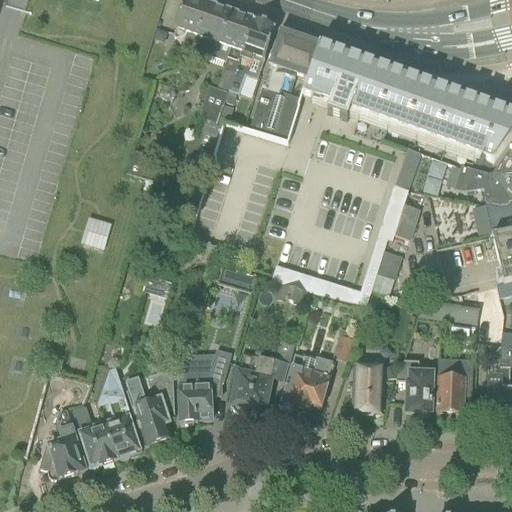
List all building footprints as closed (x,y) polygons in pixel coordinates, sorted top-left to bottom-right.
[(189,62),(207,8),(185,0),(174,32),(185,36),(178,58),(189,62)] [(207,8),(189,62),(200,65),(202,59),(213,63),(230,16),(207,8)] [(224,66),(215,94),(208,91),(197,122),(201,124),(193,146),(215,154),(223,127),(217,125),(228,94),(252,24),(230,16),(213,63),(224,66)] [(252,24),(228,94),(237,98),(243,79),(256,83),(275,32),(252,24)] [(156,33),(153,43),(159,45),(164,43),(166,36),(156,33)] [(279,34),(272,53),(248,135),(286,148),(297,110),(299,104),(289,100),(295,80),(305,83),(318,47),(279,34)] [(494,110),(476,104),(465,100),(448,94),(436,90),(419,83),(407,79),(390,73),(379,69),(361,63),(360,63),(350,59),(347,58),(332,52),(321,48),(318,47),(305,83),(301,99),(311,103),(328,109),(329,109),(327,114),(326,118),(346,125),(347,122),(349,116),(480,162),(480,163),(492,167),(511,139),(511,116),(505,114),(494,110)] [(511,148),(491,177),(511,173),(511,148)] [(437,198),(449,167),(433,160),(420,191),(437,198)] [(511,173),(491,177),(486,178),(460,170),(453,193),(465,195),(469,195),(482,193),(485,209),(503,212),(511,210),(511,173)] [(405,203),(407,195),(392,191),(390,198),(405,203)] [(403,209),(405,203),(390,198),(387,205),(402,210),(403,209)] [(400,217),(402,210),(387,205),(385,213),(400,217)] [(393,239),(393,240),(409,245),(419,214),(403,209),(402,210),(400,217),(398,225),(396,232),(393,239)] [(511,210),(503,212),(485,209),(491,241),(511,236),(511,210)] [(398,225),(400,217),(385,213),(383,220),(398,225)] [(106,254),(113,226),(89,219),(82,247),(106,254)] [(396,232),(398,225),(383,220),(381,227),(396,232)] [(393,239),(396,232),(381,227),(378,234),(393,239)] [(391,246),(393,240),(393,239),(378,234),(376,242),(386,245),(391,246)] [(511,236),(491,241),(502,288),(511,286),(511,236)] [(384,253),(386,245),(376,242),(373,250),(384,253)] [(383,256),(384,253),(373,250),(371,258),(381,261),(383,256)] [(376,278),(375,279),(393,285),(398,269),(392,267),(394,260),(383,256),(381,261),(378,270),(376,278)] [(378,270),(381,261),(371,258),(368,267),(378,270)] [(376,278),(378,270),(368,267),(366,275),(376,278)] [(278,289),(283,273),(275,270),(270,286),(278,288),(278,289)] [(286,291),(291,275),(283,273),(278,289),(286,291)] [(294,293),(298,278),(291,275),(286,291),(294,293)] [(375,279),(376,278),(366,275),(363,283),(373,287),(375,279)] [(233,277),(229,293),(253,299),(257,284),(233,277)] [(301,296),(306,280),(298,278),(294,293),(301,296)] [(309,298),(314,283),(306,280),(301,296),(308,298),(309,298)] [(149,281),(144,296),(153,299),(158,283),(149,281)] [(317,301),(322,285),(314,283),(309,298),(313,300),(317,301)] [(371,295),(373,287),(363,283),(360,292),(371,295)] [(325,303),(330,287),(322,285),(317,301),(325,303)] [(502,288),(495,290),(498,303),(511,299),(511,286),(502,289),(502,288)] [(333,305),(338,290),(330,287),(325,303),(333,305)] [(274,303),(304,311),(308,298),(277,290),(274,303)] [(341,307),(346,292),(338,290),(333,305),(341,307)] [(349,309),(353,295),(346,292),(341,307),(349,309)] [(370,298),(371,295),(360,292),(359,297),(358,300),(368,303),(370,298)] [(365,313),(368,303),(358,300),(359,297),(353,295),(349,309),(365,313)] [(439,326),(475,332),(477,314),(434,308),(420,310),(416,323),(439,326)] [(439,326),(438,346),(463,347),(462,354),(472,354),(472,346),(474,346),(475,332),(439,326)] [(511,337),(501,337),(499,352),(505,353),(511,353),(511,337)] [(331,363),(347,368),(353,345),(337,341),(331,363)] [(241,360),(237,376),(229,413),(231,413),(233,417),(241,418),(245,416),(247,417),(248,414),(263,417),(270,385),(283,388),(287,370),(289,370),(294,349),(278,345),(274,361),(253,355),(252,362),(241,360)] [(487,367),(486,400),(486,424),(498,424),(498,425),(511,425),(511,393),(507,393),(508,368),(511,367),(511,353),(505,353),(498,352),(487,367)] [(179,372),(178,392),(179,427),(183,427),(183,430),(193,429),(193,426),(196,426),(196,424),(211,424),(210,403),(220,402),(220,388),(223,387),(231,359),(215,355),(214,359),(211,371),(179,372)] [(303,361),(295,359),(280,408),(308,417),(309,411),(319,414),(333,367),(315,362),(309,379),(299,376),(303,361)] [(451,418),(462,419),(462,398),(471,398),(472,366),(436,364),(435,383),(437,383),(435,422),(451,422),(451,418)] [(414,419),(417,419),(417,421),(427,422),(427,419),(430,419),(432,371),(418,371),(418,367),(402,366),(395,386),(405,386),(404,418),(414,418),(414,419)] [(380,417),(382,372),(354,371),(352,416),(380,417)] [(138,456),(127,423),(129,422),(113,372),(106,374),(95,406),(97,412),(107,408),(111,420),(99,424),(102,430),(115,463),(138,456)] [(166,428),(168,427),(163,413),(171,411),(172,417),(173,417),(171,372),(170,372),(170,377),(139,387),(137,383),(125,387),(145,451),(154,448),(155,449),(156,450),(157,450),(158,451),(159,451),(160,451),(162,451),(163,450),(164,450),(165,449),(165,448),(166,447),(166,445),(166,444),(169,443),(166,436),(168,435),(166,428)] [(386,372),(386,384),(395,384),(395,372),(386,372)] [(50,380),(46,394),(64,399),(68,385),(50,380)] [(84,413),(72,417),(90,471),(98,469),(99,471),(115,465),(115,463),(102,430),(90,434),(84,413)] [(60,445),(50,448),(49,452),(44,451),(38,473),(47,476),(47,477),(47,478),(47,479),(47,480),(47,481),(48,482),(49,484),(51,485),(53,485),(54,485),(55,485),(84,475),(65,416),(58,418),(54,426),(60,445)]
